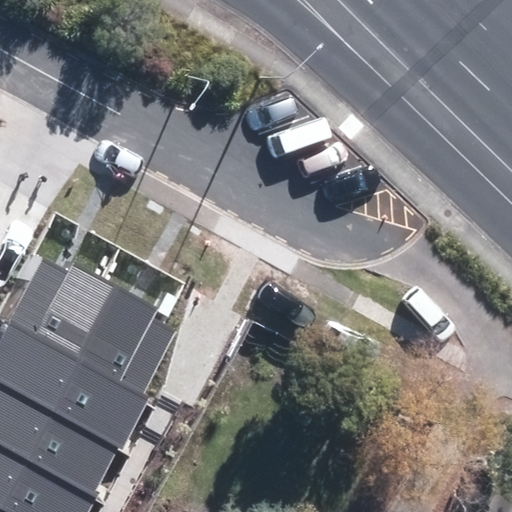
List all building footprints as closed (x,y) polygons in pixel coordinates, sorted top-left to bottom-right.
[(65,353),(105,280),(68,261),(64,269),(39,255),(4,320),(10,324),(65,353)] [(158,309),(105,280),(65,353),(144,395),(179,330),(154,317),(158,309)] [(65,353),(10,324),(0,343),(0,382),(121,447),(148,397),(144,395),(65,353)] [(0,443),(95,495),(121,447),(0,382),(0,443)] [(95,495),(0,443),(0,511),(1,511),(88,511),(97,497),(95,495)]
